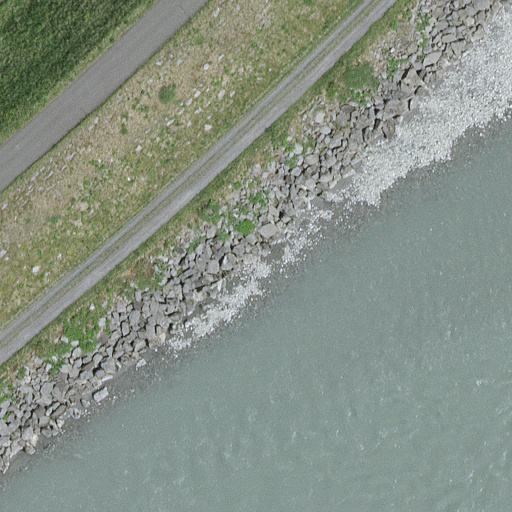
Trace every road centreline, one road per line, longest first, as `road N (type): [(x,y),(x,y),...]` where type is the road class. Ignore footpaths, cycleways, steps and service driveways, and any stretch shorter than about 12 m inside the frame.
road 1 (track): [(0,346),(375,0)]
road 2 (track): [(179,0),(0,171)]
